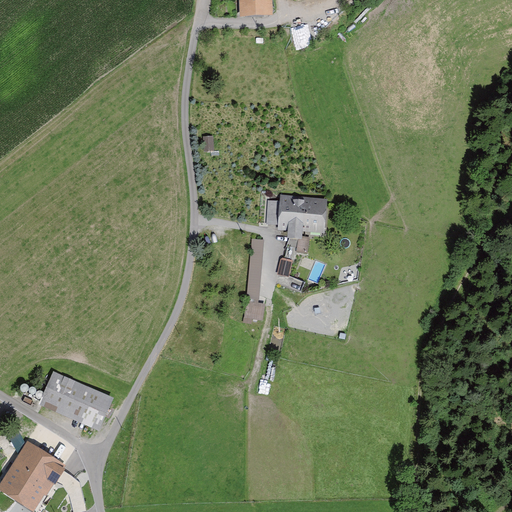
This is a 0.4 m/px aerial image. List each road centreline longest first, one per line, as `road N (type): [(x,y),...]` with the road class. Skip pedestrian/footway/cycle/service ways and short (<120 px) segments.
road 1 (residential): [(98,464),(183,296),(194,220),(185,90),(201,0)]
road 2 (track): [(511,218),(468,274),(433,351),(419,511)]
road 3 (unclassified): [(98,464),(72,437),(0,395)]
